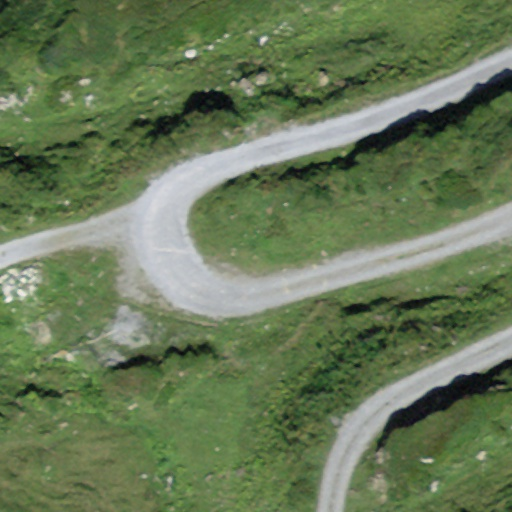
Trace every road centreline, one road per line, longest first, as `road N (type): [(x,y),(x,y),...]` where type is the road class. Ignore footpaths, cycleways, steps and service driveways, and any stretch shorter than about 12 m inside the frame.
road 1 (track): [(511,222),(254,296),(216,294),(188,277),(166,235),(168,213)]
road 2 (track): [(511,63),(399,113),(214,167),(177,192),(168,213)]
road 3 (track): [(332,511),(341,467),(368,418),(511,339)]
road 4 (track): [(168,213),(0,257)]
